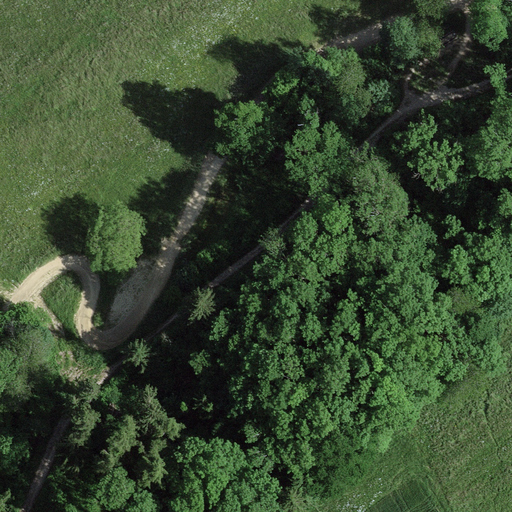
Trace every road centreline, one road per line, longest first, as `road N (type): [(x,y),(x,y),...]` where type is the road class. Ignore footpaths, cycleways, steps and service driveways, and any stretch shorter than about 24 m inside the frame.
road 1 (track): [(493,83),(410,109),(172,316),(81,403),(24,511)]
road 2 (track): [(86,398),(61,339),(41,312),(17,300)]
